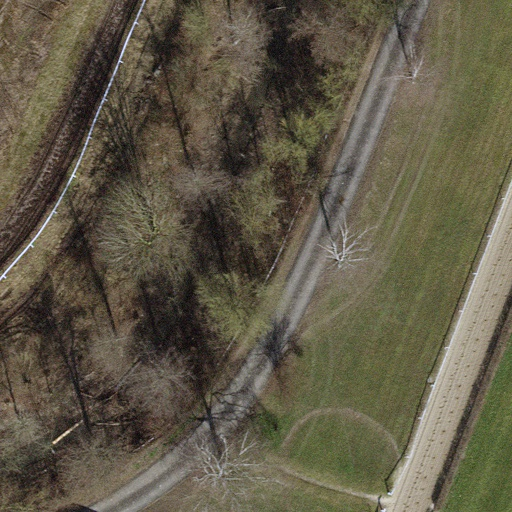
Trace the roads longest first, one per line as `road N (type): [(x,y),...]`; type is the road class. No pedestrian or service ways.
road 1 (track): [(421,0),(323,265),(271,361),(223,426),(113,511)]
road 2 (track): [(0,259),(67,147),(126,0)]
road 3 (track): [(511,252),(413,511)]
